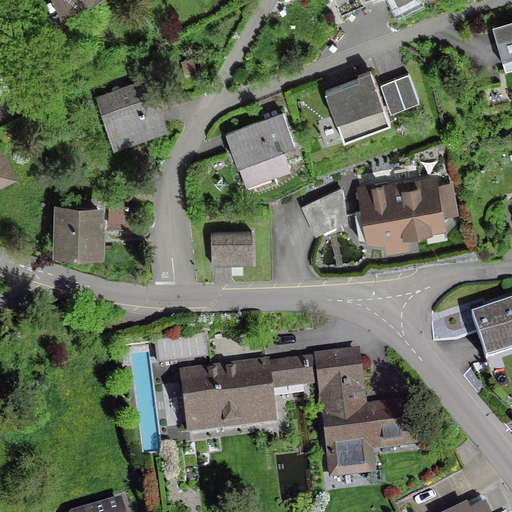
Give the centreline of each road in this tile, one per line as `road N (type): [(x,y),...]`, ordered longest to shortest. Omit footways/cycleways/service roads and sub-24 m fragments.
road 1 (residential): [(214,105),(498,0)]
road 2 (residential): [(511,469),(376,306)]
road 3 (residential): [(376,306),(341,296),(171,300)]
road 4 (residential): [(171,300),(170,185),(214,105)]
road 5 (residential): [(376,306),(435,281),(511,270)]
road 6 (residential): [(171,300),(51,279)]
